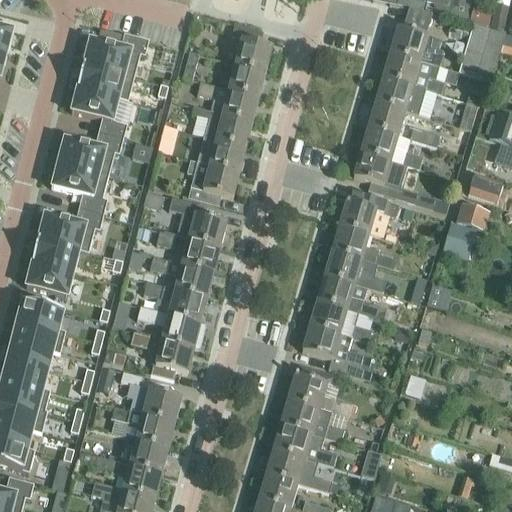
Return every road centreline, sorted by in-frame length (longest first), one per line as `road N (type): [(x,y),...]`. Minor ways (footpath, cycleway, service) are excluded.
road 1 (residential): [(188,511),(317,2)]
road 2 (residential): [(0,270),(71,0)]
